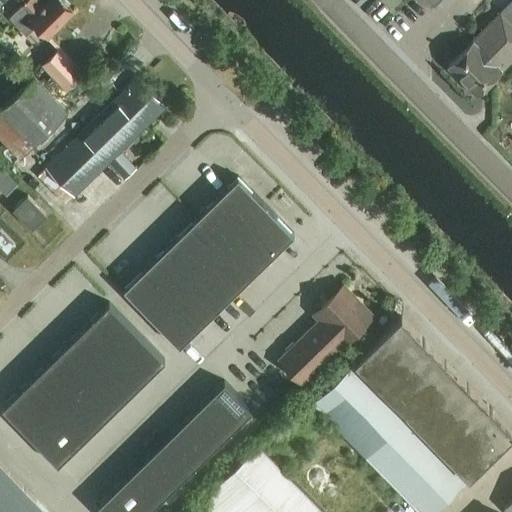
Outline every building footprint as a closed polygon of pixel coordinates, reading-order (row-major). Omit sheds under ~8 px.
[(72,11),(61,0),(47,0),(44,3),(41,0),(26,0),(9,18),(26,35),(35,25),(46,37),(72,11)] [(448,65),(475,93),(501,68),(503,70),(511,61),(511,22),(500,10),(470,39),(473,41),(448,65)] [(62,48),(44,65),(66,88),(84,71),(62,48)] [(68,111),(34,76),(33,76),(0,108),(0,134),(21,156),(68,111)] [(73,195),(165,105),(137,76),(45,166),(73,195)] [(65,203),(73,195),(45,166),(37,174),(65,203)] [(179,345),(293,233),(238,176),(123,287),(179,345)] [(46,214),(28,195),(14,208),(33,227),(46,214)] [(0,244),(7,252),(15,244),(0,229),(0,244)] [(279,359),(302,382),(371,314),(343,285),(314,314),(319,320),(279,359)] [(109,302),(2,406),(57,463),(165,359),(109,302)] [(511,432),(511,429),(401,316),(358,358),(470,473),(511,432)] [(352,360),(310,400),(420,511),(430,511),(466,477),(352,360)] [(223,378),(209,392),(237,421),(251,406),(223,378)] [(237,421),(209,392),(194,406),(222,435),(237,421)] [(222,435),(194,406),(180,420),(208,449),(222,435)] [(180,420),(166,435),(194,463),(208,449),(180,420)] [(166,435),(152,449),(180,477),(194,463),(166,435)] [(322,511),(255,444),(199,499),(211,511),(322,511)] [(152,449),(138,463),(166,491),(180,477),(152,449)] [(46,511),(0,463),(0,511),(46,511)] [(166,491),(138,463),(123,477),(152,505),(166,491)] [(123,477),(109,491),(130,511),(144,511),(152,505),(123,477)] [(130,511),(109,491),(95,505),(102,511),(130,511)]
